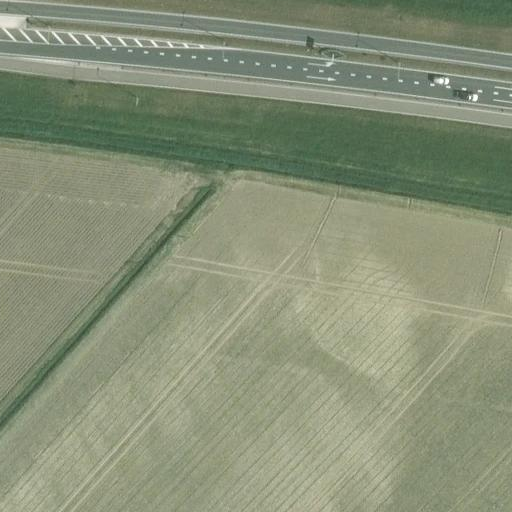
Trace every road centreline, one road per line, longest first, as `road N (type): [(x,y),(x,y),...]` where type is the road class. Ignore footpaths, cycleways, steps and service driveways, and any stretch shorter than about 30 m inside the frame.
road 1 (track): [(0,112),(511,191)]
road 2 (trunk): [(511,67),(0,8)]
road 3 (trunk): [(0,47),(511,99)]
